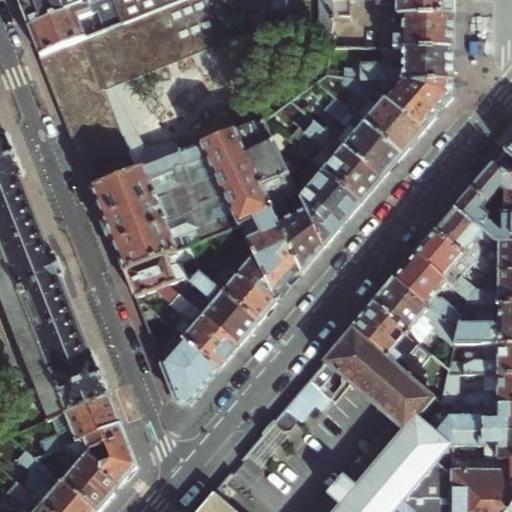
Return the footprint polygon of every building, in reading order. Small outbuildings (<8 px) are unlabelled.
[(84,0),(18,0),(26,18),(30,30),(87,6),(84,0)] [(102,0),(87,6),(30,30),(36,44),(41,58),(88,38),(81,20),(98,13),(105,31),(124,24),(114,0),(102,0)] [(207,0),(185,0),(124,24),(105,31),(88,38),(41,58),(58,101),(93,192),(139,173),(107,90),(115,87),(228,43),(227,42),(223,33),(211,7),(207,0)] [(114,0),(124,24),(185,0),(114,0)] [(320,0),(320,34),(333,34),(335,17),(334,0),(272,0),(273,11),(286,11),(285,0),(320,0)] [(364,0),(377,0),(377,5),(399,6),(399,18),(455,19),(455,5),(454,0),(334,0),(335,17),(351,17),(351,0),(364,0)] [(455,52),(455,37),(455,19),(399,18),(391,18),(390,51),(455,52)] [(255,49),(259,34),(223,33),(227,42),(255,49)] [(354,66),(354,82),(364,83),(454,84),(454,71),(455,52),(390,51),(382,50),(382,66),(354,66)] [(345,80),(343,87),(366,106),(356,118),(404,160),(414,148),(424,136),(386,102),(373,91),(364,83),(354,82),(345,80)] [(373,91),(376,87),(389,98),(386,102),(424,136),(441,116),(454,101),(454,97),(454,84),(364,83),(373,91)] [(107,90),(139,173),(186,155),(179,137),(149,146),(115,87),(107,90)] [(347,130),(336,142),(384,183),(394,171),(404,160),(356,118),(336,100),(330,107),(326,104),(322,109),(347,130)] [(336,142),(310,119),(289,143),(312,163),(363,207),(374,194),(384,183),(336,142)] [(121,264),(125,275),(190,249),(242,229),(253,253),(278,306),(299,282),(303,277),(262,188),(290,176),(265,122),(186,155),(139,173),(93,192),(100,211),(111,239),(121,264)] [(0,141),(0,189),(23,181),(24,180),(15,158),(8,138),(0,141)] [(511,146),(496,166),(511,179),(511,146)] [(363,207),(312,163),(294,184),(325,252),(347,225),(363,207)] [(506,195),(506,217),(511,217),(511,179),(496,166),(483,181),(474,192),(488,204),(493,208),(496,204),(492,201),(501,191),(506,195)] [(294,184),(290,176),(262,188),(303,277),(318,259),(325,252),(294,184)] [(0,189),(0,280),(56,422),(109,400),(93,358),(91,358),(62,281),(63,281),(59,269),(57,265),(54,258),(53,259),(23,181),(0,189)] [(493,243),(496,246),(511,245),(511,217),(506,217),(502,217),(502,216),(501,236),(488,225),(490,222),(480,213),(488,204),(474,192),(464,203),(457,212),(493,243)] [(493,243),(457,212),(448,222),(437,234),(474,265),(493,243)] [(463,278),(474,265),(437,234),(429,243),(418,257),(450,285),(455,288),(463,278)] [(511,276),(511,245),(496,246),(493,243),(474,265),(479,270),(482,272),(482,276),(511,276)] [(194,260),(190,249),(125,275),(130,286),(135,300),(156,292),(168,287),(186,280),(187,280),(181,265),(194,260)] [(278,306),(253,253),(234,275),(226,268),(212,285),(261,327),(272,314),(278,306)] [(397,282),(460,337),(464,320),(443,302),(440,302),(437,300),(450,285),(418,257),(410,266),(397,282)] [(464,296),(477,307),(511,307),(511,276),(482,276),(482,272),(479,270),(480,290),(478,290),(463,278),(455,288),(464,296)] [(193,309),(241,349),(254,335),(261,327),(212,285),(200,275),(195,277),(187,280),(186,280),(204,296),(193,309)] [(387,293),(376,306),(422,345),(434,332),(457,351),(458,347),(460,337),(397,282),(387,293)] [(234,358),(241,349),(193,309),(168,287),(156,292),(171,306),(169,308),(183,320),(173,332),(184,341),(221,372),(234,358)] [(458,347),(485,347),(511,347),(511,307),(477,307),(464,296),(462,300),(463,304),(467,305),(464,320),(460,337),(458,347)] [(355,331),(426,392),(433,385),(429,381),(430,380),(426,377),(430,373),(424,367),(434,356),(422,345),(376,306),(369,315),(355,331)] [(327,364),(287,411),(302,423),(326,395),(336,404),(352,386),(394,421),(345,476),(359,488),(417,420),(435,399),(426,392),(355,331),(327,364)] [(221,372),(184,341),(161,367),(174,402),(176,404),(177,406),(180,408),(182,409),(185,409),(188,409),(190,408),(192,406),(193,406),(209,387),(221,372)] [(460,378),(485,378),(511,378),(511,347),(485,347),(485,364),(476,364),(474,366),(468,365),(453,365),(450,378),(460,378)] [(511,408),(511,378),(485,378),(484,394),(475,394),(464,400),(459,400),(460,378),(450,378),(444,407),(469,408),(511,408)] [(42,445),(47,458),(62,453),(86,443),(120,429),(115,417),(109,400),(56,422),(53,423),(59,438),(42,445)] [(453,448),(454,435),(511,435),(511,408),(469,408),(469,420),(452,420),(436,436),(452,449),(454,450),(453,448)] [(511,511),(511,462),(486,463),(454,463),(454,472),(446,471),(439,464),(452,449),(436,436),(417,420),(359,488),(345,476),(329,496),(342,507),(337,511),(259,511),(225,483),(217,493),(200,511),(398,511),(406,503),(415,511),(511,511)] [(276,424),(256,447),(263,453),(283,430),(276,424)] [(105,480),(118,491),(130,478),(137,471),(120,429),(86,443),(97,472),(105,480)] [(486,449),(486,463),(511,462),(511,435),(454,435),(453,448),(486,449)] [(10,441),(0,444),(0,471),(6,477),(18,463),(29,472),(27,474),(42,487),(31,499),(46,511),(93,511),(63,486),(10,441)] [(86,443),(62,453),(79,467),(63,486),(93,511),(101,511),(109,503),(118,491),(105,480),(97,472),(86,443)] [(46,511),(31,499),(16,486),(7,497),(22,510),(20,511),(46,511)] [(329,496),(315,511),(337,511),(342,507),(329,496)]
